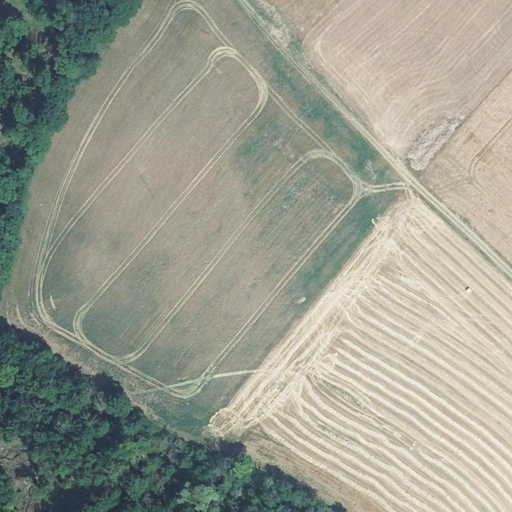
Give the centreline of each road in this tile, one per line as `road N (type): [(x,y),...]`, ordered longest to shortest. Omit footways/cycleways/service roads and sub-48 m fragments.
road 1 (track): [(511,275),(236,0)]
road 2 (track): [(0,200),(93,0)]
